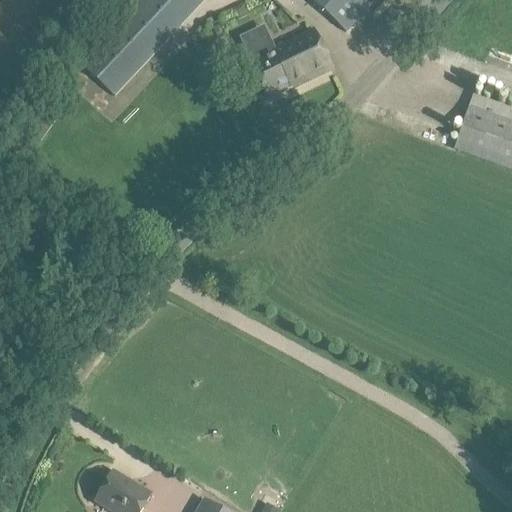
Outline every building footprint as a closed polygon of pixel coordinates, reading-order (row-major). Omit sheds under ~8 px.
[(114,99),(206,0),(136,0),(77,64),(114,99)] [(309,0),(345,33),(375,0),(309,0)] [(313,32),(251,60),(271,102),(332,74),(313,32)] [(79,89),(64,78),(0,166),(0,172),(14,181),(79,89)] [(511,171),(511,109),(473,95),(453,150),(511,171)] [(112,472),(95,503),(110,511),(141,511),(152,495),(112,472)] [(223,511),(204,501),(197,511),(223,511)]
